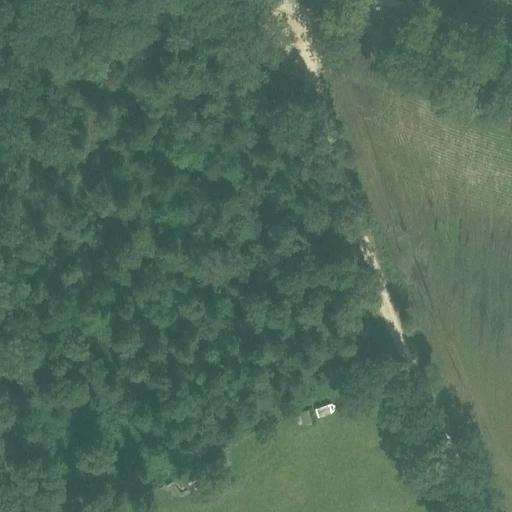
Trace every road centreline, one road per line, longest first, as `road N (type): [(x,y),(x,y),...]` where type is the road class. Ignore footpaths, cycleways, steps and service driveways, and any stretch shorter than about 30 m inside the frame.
road 1 (track): [(470,511),(391,334),(342,186),(297,19),(301,1)]
road 2 (tertiary): [(297,0),(511,72)]
